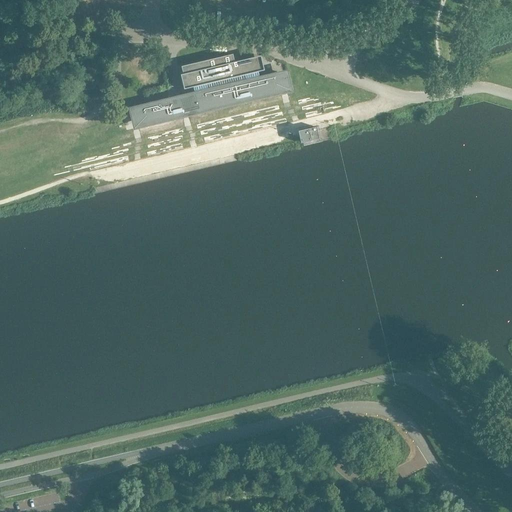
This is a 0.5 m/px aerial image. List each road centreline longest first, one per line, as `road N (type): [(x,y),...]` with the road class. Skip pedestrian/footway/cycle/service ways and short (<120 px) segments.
road 1 (tertiary): [(145,452),(347,408),(389,411),(411,427),(473,511)]
road 2 (tertiary): [(0,496),(102,472),(145,452)]
road 3 (tertiary): [(145,452),(0,485)]
